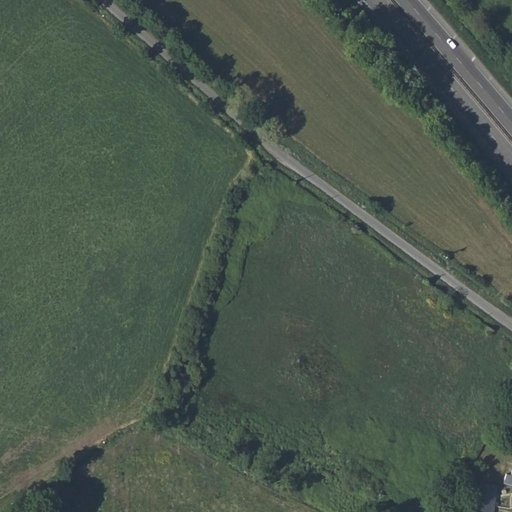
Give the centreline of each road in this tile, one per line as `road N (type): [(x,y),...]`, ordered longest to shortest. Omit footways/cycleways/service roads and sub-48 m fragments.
road 1 (unclassified): [(511,325),(271,148),(104,0)]
road 2 (trunk): [(374,0),(511,160)]
road 3 (trunk): [(511,123),(406,0)]
